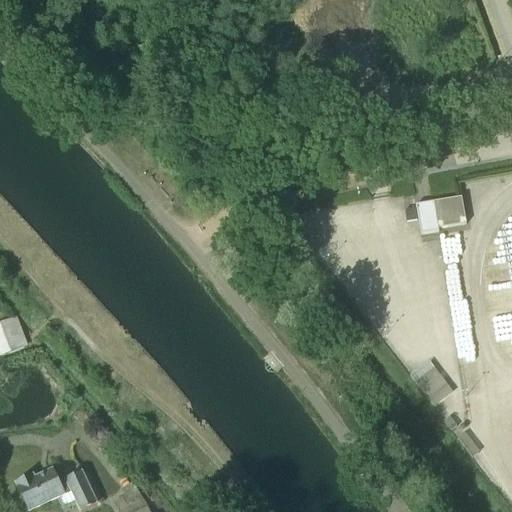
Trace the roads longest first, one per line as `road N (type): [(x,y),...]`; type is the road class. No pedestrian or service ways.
road 1 (track): [(357,174),(265,197),(185,240)]
road 2 (unclassified): [(511,139),(357,174)]
